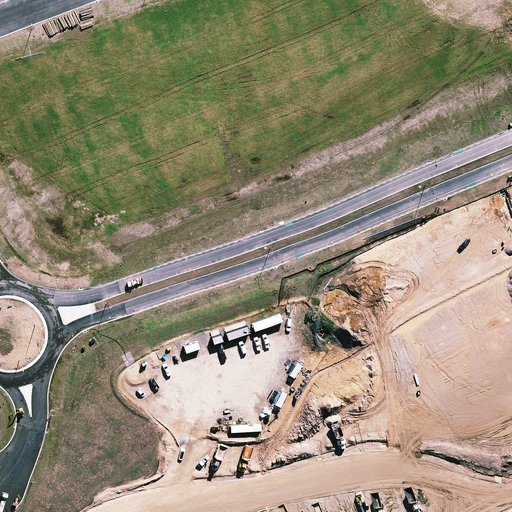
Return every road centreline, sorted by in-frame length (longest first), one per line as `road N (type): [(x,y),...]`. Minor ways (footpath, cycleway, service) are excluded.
road 1 (secondary): [(32,293),(81,293),(254,243),(511,136)]
road 2 (secondary): [(511,162),(265,263),(80,322),(50,344)]
